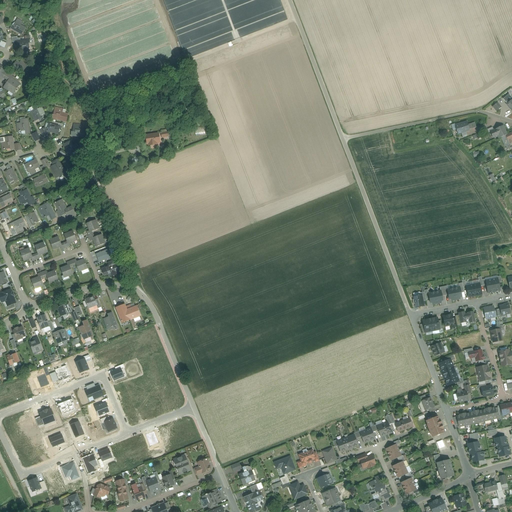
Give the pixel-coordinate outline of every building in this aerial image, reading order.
[(22,22),(17,20),(15,23),(14,22),(11,28),(19,33),(21,30),(23,31),(25,28),(20,25),(22,22)] [(29,40),(19,41),(20,45),(17,45),(18,49),(24,48),(24,52),(29,51),(29,47),(28,47),(27,44),(29,44),(29,40)] [(22,60),(20,63),(17,61),(14,64),(16,66),(14,69),(22,74),(24,71),(22,70),(24,67),(25,68),(28,65),(22,60)] [(13,76),(7,72),(3,77),(8,81),(10,78),(12,79),(13,76)] [(12,79),(10,78),(8,81),(4,87),(10,91),(10,90),(14,92),(20,84),(12,79)] [(511,98),(509,94),(503,99),(507,104),(511,99),(511,98)] [(39,112),(36,105),(32,107),(34,110),(31,112),(35,120),(38,119),(42,117),(40,113),(40,112),(39,112)] [(62,109),(55,108),(54,111),(56,112),(55,115),(52,115),(52,118),(61,120),(62,117),(64,117),(65,114),(62,113),(62,109)] [(26,122),(25,119),(20,120),(21,123),(17,124),(18,131),(22,131),(22,129),(25,129),(25,132),(29,131),(28,121),(26,122)] [(467,122),(455,125),(458,134),(461,133),(462,136),(464,135),(464,137),(466,136),(467,136),(467,135),(466,130),(469,129),(467,122)] [(59,126),(50,124),(48,131),(56,133),(56,129),(59,130),(59,126)] [(81,125),(74,124),(73,128),(74,128),(74,132),(72,132),(71,135),(82,136),(83,133),(84,133),(84,129),(81,129),(81,125)] [(494,130),(490,132),(493,138),(497,136),(498,139),(501,137),(505,135),(507,135),(503,126),(494,130)] [(45,128),(40,130),(43,137),(48,134),(45,128)] [(37,132),(32,134),(35,140),(40,138),(37,132)] [(158,134),(146,135),(147,143),(147,144),(148,144),(148,146),(154,145),(157,144),(157,143),(160,142),(159,141),(158,134)] [(501,137),(505,146),(507,150),(511,148),(510,144),(505,135),(501,137)] [(8,137),(5,138),(5,141),(2,142),(3,149),(6,149),(6,148),(10,147),(10,149),(14,149),(13,144),(12,139),(9,140),(8,137)] [(73,146),(70,141),(66,143),(68,145),(64,147),(69,156),(73,154),(71,152),(74,150),(75,151),(78,149),(76,145),(73,146)] [(60,160),(56,162),(56,160),(52,162),(54,165),(51,167),(56,178),(63,175),(64,177),(67,175),(60,160)] [(36,164),(34,161),(25,165),(27,169),(29,168),(31,171),(29,171),(31,175),(36,172),(34,169),(39,166),(38,163),(36,164)] [(13,171),(10,172),(9,170),(5,172),(10,181),(13,179),(14,181),(17,180),(13,171)] [(488,176),(491,182),(496,180),(492,173),(488,176)] [(42,176),(34,180),(35,183),(37,182),(39,186),(48,181),(46,178),(44,179),(42,176)] [(30,198),(28,192),(24,194),(23,192),(20,193),(23,199),(19,200),(22,205),(25,203),(24,202),(28,201),(30,205),(33,203),(30,198)] [(10,195),(2,198),(5,204),(12,201),(11,199),(12,198),(10,195)] [(48,203),(38,208),(43,218),(47,216),(46,215),(49,214),(52,219),(55,217),(48,203)] [(63,203),(57,206),(61,215),(64,214),(63,211),(67,210),(63,203)] [(34,213),(25,218),(30,227),(32,226),(32,225),(38,222),(34,213)] [(20,220),(11,224),(13,228),(15,227),(16,230),(15,230),(17,234),(24,230),(22,227),(25,225),(24,222),(21,223),(20,220)] [(96,220),(87,223),(90,231),(90,232),(92,232),(99,229),(96,220)] [(73,231),(64,235),(67,242),(68,244),(69,243),(77,240),(73,231)] [(94,237),(92,238),(93,240),(96,247),(105,243),(102,234),(94,237)] [(58,237),(49,241),(53,250),(60,247),(62,246),(61,244),(58,237)] [(44,243),(35,246),(38,254),(38,255),(40,255),(47,252),(44,243)] [(99,262),(116,256),(112,247),(96,254),(99,262)] [(29,248),(20,252),(24,261),(31,258),(33,258),(32,256),(29,248)] [(77,262),(75,263),(76,265),(79,272),(88,268),(84,259),(77,262)] [(109,266),(102,269),(104,274),(107,273),(109,276),(112,275),(113,276),(116,275),(116,274),(116,273),(119,272),(118,269),(122,268),(120,262),(118,263),(116,264),(109,266)] [(68,266),(60,269),(64,278),(73,274),(70,267),(70,265),(68,266)] [(48,274),(46,274),(47,276),(49,283),(58,280),(55,271),(48,274)] [(38,277),(31,280),(35,289),(44,286),(41,278),(40,277),(38,277)] [(498,279),(492,280),(494,292),(496,292),(498,291),(500,291),(499,282),(498,278),(498,279)] [(485,281),(486,285),(488,293),(490,293),(492,293),(492,292),(494,292),(492,280),(485,281)] [(479,284),(473,285),(475,296),(482,294),(480,286),(479,284)] [(466,286),(467,289),(468,297),(475,296),(473,285),(466,286)] [(447,286),(440,287),(440,291),(441,291),(442,296),(448,295),(447,290),(448,290),(447,286)] [(448,290),(447,290),(448,295),(449,299),(450,299),(451,300),(452,301),(460,299),(460,298),(460,297),(461,297),(461,292),(460,287),(459,287),(448,290)] [(10,289),(0,293),(0,298),(1,300),(4,298),(7,306),(14,303),(16,303),(10,289)] [(429,293),(428,294),(429,299),(430,303),(431,303),(432,303),(433,304),(441,303),(441,302),(441,301),(442,300),(442,296),(441,291),(440,291),(429,293)] [(421,295),(414,297),(414,300),(413,300),(414,304),(415,304),(416,308),(423,306),(422,303),(423,303),(423,302),(421,295)] [(94,297),(85,300),(89,309),(97,306),(97,305),(95,300),(94,297)] [(508,303),(505,304),(504,304),(504,305),(499,306),(500,309),(502,316),(506,315),(506,314),(510,313),(508,303)] [(68,304),(60,307),(60,308),(62,312),(63,315),(66,314),(68,315),(69,313),(72,312),(68,304)] [(128,310),(127,310),(126,307),(125,305),(116,308),(122,323),(132,319),(128,310)] [(79,306),(74,308),(75,312),(77,317),(83,315),(79,306)] [(131,308),(128,310),(132,319),(133,318),(135,322),(141,319),(139,316),(140,316),(136,306),(131,308)] [(491,307),(484,308),(486,319),(495,317),(494,310),(494,309),(492,309),(491,308),(491,307)] [(473,312),(468,313),(468,314),(464,315),(464,312),(459,313),(459,315),(461,323),(466,322),(466,321),(469,321),(470,323),(475,322),(473,312)] [(116,325),(112,313),(107,314),(109,317),(104,319),(108,330),(113,329),(112,327),(116,325)] [(45,315),(37,318),(38,321),(37,321),(40,327),(41,330),(49,327),(50,326),(48,323),(45,315)] [(452,315),(443,317),(445,326),(450,325),(451,329),(452,329),(453,329),(455,328),(453,319),(452,315)] [(437,318),(430,319),(433,331),(439,330),(440,330),(438,321),(437,318)] [(430,319),(423,321),(423,320),(423,321),(423,324),(425,333),(425,332),(433,331),(430,319)] [(87,321),(86,321),(82,322),(84,326),(79,328),(84,339),(93,336),(87,321)] [(15,330),(13,331),(15,334),(16,339),(17,340),(17,339),(22,338),(21,336),(25,335),(22,327),(18,329),(18,328),(15,329),(15,330)] [(495,330),(491,331),(493,342),(494,342),(494,344),(498,343),(498,341),(502,341),(500,330),(500,329),(495,330)] [(63,330),(54,334),(58,344),(67,340),(66,338),(63,330)] [(37,337),(33,339),(34,341),(30,343),(33,352),(42,349),(37,337)] [(432,346),(431,347),(435,356),(444,352),(443,350),(444,349),(442,346),(441,345),(441,343),(440,344),(432,346)] [(473,352),(468,353),(470,359),(471,358),(472,362),(478,361),(483,360),(484,360),(483,355),(482,355),(481,350),(473,352)] [(509,350),(499,352),(502,365),(506,365),(507,365),(509,365),(510,364),(511,364),(511,360),(511,359),(511,352),(511,353),(509,353),(509,350)] [(11,355),(7,356),(10,365),(13,364),(14,366),(17,365),(17,363),(19,362),(16,354),(12,355),(12,356),(11,356),(11,355)] [(84,359),(76,362),(80,373),(88,370),(86,363),(84,359)] [(447,361),(439,364),(441,370),(453,366),(451,361),(450,359),(447,361)] [(59,381),(71,377),(66,365),(54,370),(55,372),(59,380),(59,381)] [(479,367),(477,367),(479,375),(489,372),(488,368),(487,365),(486,365),(479,367)] [(453,366),(441,370),(445,379),(456,375),(453,366)] [(121,369),(111,373),(114,380),(124,376),(121,369)] [(53,383),(59,380),(55,372),(49,374),(53,383)] [(489,372),(479,375),(480,382),(484,381),(490,380),(490,379),(490,377),(489,372)] [(456,375),(445,379),(447,386),(456,383),(459,382),(458,379),(456,375)] [(87,390),(85,391),(88,398),(93,396),(94,399),(104,396),(99,385),(96,387),(87,390)] [(486,387),(481,388),(483,397),(493,394),(491,386),(486,387)] [(462,390),(461,389),(458,390),(457,391),(458,393),(457,393),(459,402),(468,400),(467,394),(466,391),(462,392),(462,390)] [(427,399),(422,401),(422,402),(425,411),(429,409),(434,407),(430,398),(427,399)] [(110,412),(106,402),(99,405),(95,407),(99,417),(110,412)] [(508,404),(500,406),(501,410),(502,415),(504,415),(510,414),(508,404)] [(488,408),(485,409),(485,410),(482,411),(484,421),(491,420),(488,408)] [(495,408),(492,409),(492,408),(488,408),(491,420),(497,419),(497,416),(495,408)] [(51,410),(41,414),(44,425),(55,421),(51,410)] [(479,410),(475,411),(478,423),(484,421),(482,411),(479,411),(479,410)] [(472,413),(469,414),(472,424),(478,423),(475,411),(472,412),(472,413)] [(469,414),(466,414),(466,413),(463,414),(465,426),(472,424),(469,414)] [(460,416),(457,416),(457,417),(458,425),(459,427),(465,426),(463,414),(459,415),(460,416)] [(438,417),(426,421),(429,429),(441,424),(440,420),(439,420),(438,417)] [(410,418),(395,424),(398,432),(413,426),(410,418)] [(110,420),(105,422),(105,423),(108,431),(117,428),(113,419),(110,420)] [(389,425),(388,422),(382,424),(386,435),(392,432),(389,425)] [(377,426),(378,430),(381,437),(386,435),(382,424),(377,426)] [(441,424),(429,429),(432,437),(444,432),(443,429),(441,424)] [(373,433),(371,429),(366,431),(370,441),(375,439),(373,433)] [(360,433),(362,437),(364,443),(370,441),(366,431),(360,433)] [(354,435),(349,437),(353,448),(358,445),(356,439),(354,435)] [(504,437),(494,439),(496,447),(497,447),(499,457),(510,455),(508,447),(506,447),(505,445),(507,445),(505,438),(505,436),(504,437),(504,438),(504,437)] [(349,437),(342,440),(346,450),(353,448),(349,437)] [(144,448),(140,438),(131,441),(135,451),(144,448)] [(337,442),(338,446),(341,452),(346,450),(342,440),(337,442)] [(480,452),(478,442),(467,444),(470,454),(471,454),(473,463),(484,461),(482,452),(480,452)] [(395,445),(386,449),(388,455),(399,450),(396,445),(395,445)] [(332,448),(323,452),(327,464),(335,461),(337,460),(332,448)] [(109,449),(99,453),(101,459),(102,461),(112,457),(109,449)] [(308,452),(307,449),(303,451),(303,453),(299,455),(302,461),(300,462),(302,466),(304,466),(306,466),(307,463),(306,462),(308,462),(308,463),(310,463),(311,463),(312,461),(311,460),(314,459),(315,459),(313,453),(312,451),(308,452)] [(399,450),(388,455),(391,461),(397,458),(401,456),(399,450)] [(93,456),(84,459),(89,473),(95,471),(93,466),(96,465),(97,465),(94,457),(93,456)] [(185,456),(174,460),(180,474),(190,470),(185,456)] [(367,458),(361,460),(361,461),(364,468),(368,467),(368,468),(375,466),(374,464),(375,464),(372,456),(367,458)] [(290,457),(274,463),(277,469),(281,467),(284,476),(287,475),(286,473),(295,470),(290,457)] [(207,459),(198,462),(200,467),(198,467),(200,474),(202,473),(211,470),(211,469),(211,467),(210,467),(207,459)] [(450,460),(446,461),(446,460),(443,461),(443,462),(437,463),(438,468),(439,467),(440,475),(441,479),(447,477),(447,478),(450,477),(454,476),(450,460)] [(400,463),(393,467),(395,472),(406,468),(403,462),(400,463)] [(74,463),(62,468),(62,469),(63,469),(66,478),(72,475),(74,479),(79,477),(74,463)] [(251,470),(249,471),(248,470),(250,469),(249,466),(245,467),(243,468),(244,470),(244,473),(239,475),(243,485),(255,480),(251,470)] [(406,468),(395,472),(398,478),(405,475),(408,473),(406,468)] [(170,474),(162,478),(166,488),(175,485),(173,480),(171,474),(170,474)] [(324,476),(317,478),(321,488),(333,483),(331,483),(329,479),(331,479),(329,475),(325,477),(324,476)] [(505,475),(499,476),(501,485),(507,484),(505,475)] [(287,476),(280,478),(283,485),(290,483),(287,476)] [(37,478),(28,481),(32,492),(41,489),(42,489),(40,483),(37,478)] [(156,478),(151,480),(156,491),(160,489),(157,481),(156,478)] [(407,480),(401,483),(404,489),(414,484),(412,478),(407,480)] [(378,479),(369,483),(372,489),(373,488),(376,493),(372,495),(374,499),(379,497),(381,496),(383,500),(391,497),(388,490),(386,491),(385,489),(386,488),(384,483),(381,484),(378,479)] [(123,480),(116,482),(119,491),(114,492),(114,493),(118,492),(121,501),(128,499),(125,490),(126,490),(125,485),(124,480),(123,480)] [(147,482),(148,485),(151,493),(156,491),(151,480),(147,482)] [(495,481),(484,484),(484,483),(481,484),(483,491),(483,493),(486,493),(497,490),(496,485),(495,481)] [(291,486),(290,486),(289,487),(295,499),(307,494),(304,487),(300,489),(298,483),(291,486)] [(414,484),(404,489),(406,494),(413,492),(419,489),(419,488),(420,488),(417,483),(414,484)] [(497,493),(499,500),(497,500),(499,505),(506,503),(504,498),(500,483),(496,485),(497,490),(497,493)] [(101,485),(98,486),(94,495),(100,498),(101,496),(102,497),(104,496),(105,495),(106,494),(108,495),(110,489),(101,485)] [(256,485),(250,487),(253,494),(259,492),(256,485)] [(141,487),(138,489),(136,488),(135,489),(134,490),(133,491),(137,500),(145,497),(144,492),(142,487),(141,487)] [(335,489),(322,494),(327,506),(332,504),(338,502),(336,498),(339,497),(335,489)] [(211,493),(202,497),(203,499),(201,500),(203,507),(208,505),(214,503),(214,504),(215,504),(222,501),(218,491),(217,491),(216,490),(212,491),(213,493),(211,494),(211,493)] [(253,494),(244,498),(250,511),(255,511),(260,510),(255,500),(262,497),(260,492),(259,492),(253,494)] [(463,494),(454,496),(456,504),(457,503),(458,508),(467,505),(465,501),(463,494)] [(77,495),(68,498),(69,503),(70,505),(71,506),(70,507),(69,507),(66,508),(65,510),(66,511),(72,511),(73,511),(77,511),(80,511),(82,507),(77,495)] [(441,499),(437,501),(436,500),(433,501),(433,502),(429,504),(432,511),(441,511),(446,510),(441,499)] [(310,500),(304,502),(302,502),(302,503),(297,505),(295,506),(296,510),(298,509),(299,511),(312,506),(310,500)] [(376,500),(370,502),(373,509),(378,507),(376,500)]
